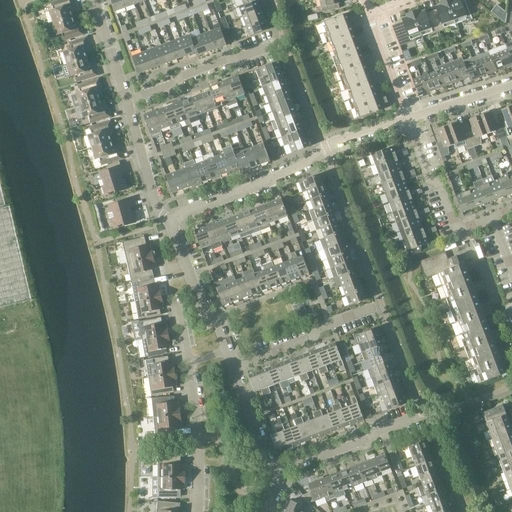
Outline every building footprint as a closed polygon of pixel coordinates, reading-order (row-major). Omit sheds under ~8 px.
[(50,10),(54,22),(73,16),(71,9),(76,8),(73,0),(59,0),(52,2),(54,9),(50,10)] [(111,0),(116,11),(126,7),(122,0),(111,0)] [(260,0),(240,8),(243,17),(261,10),(258,1),(261,0),(260,0)] [(341,4),(339,0),(320,0),(323,12),(340,8),(339,4),(341,4)] [(437,9),(432,11),(439,32),(450,28),(449,26),(456,24),(446,0),(441,2),(442,5),(437,7),(437,9)] [(453,0),(446,0),(456,24),(462,21),(463,23),(473,19),(465,0),(462,0),(460,1),(459,0),(456,0),(454,1),(453,0)] [(243,17),(246,26),(265,20),(261,10),(243,17)] [(419,10),(413,12),(422,36),(429,34),(429,35),(439,32),(432,11),(426,13),(425,11),(420,14),(419,10)] [(422,36),(413,12),(407,14),(409,18),(403,20),(404,21),(398,24),(403,38),(398,40),(400,46),(416,40),(415,39),(422,36)] [(362,25),(358,15),(348,18),(347,14),(320,24),(356,120),(392,107),(386,92),(377,95),(374,86),(383,83),(379,73),(370,76),(367,67),(376,64),(372,53),(363,57),(360,48),(369,45),(365,34),(356,38),(353,29),(362,25)] [(75,23),(73,16),(54,22),(57,34),(62,33),(64,39),(83,33),(80,21),(75,23)] [(269,30),(265,20),(246,26),(250,37),(269,30)] [(221,27),(211,31),(217,48),(227,44),(221,27)] [(211,31),(201,35),(207,52),(217,48),(211,31)] [(190,34),(181,38),(187,55),(196,51),(198,55),(190,34)] [(190,34),(198,55),(207,52),(201,35),(192,38),(190,34)] [(68,63),(87,57),(85,51),(89,49),(86,37),(70,42),(72,49),(64,51),(68,63)] [(177,59),(187,55),(181,38),(171,41),(177,59)] [(168,62),(177,59),(171,41),(161,45),(168,62)] [(505,68),(511,65),(511,61),(505,44),(497,47),(505,68)] [(158,66),(168,62),(161,45),(152,48),(158,66)] [(497,47),(489,50),(497,71),(505,68),(497,47)] [(149,69),(158,66),(152,48),(142,52),(149,69)] [(488,75),(496,72),(497,71),(489,50),(488,51),(488,52),(481,54),(488,75)] [(139,73),(149,69),(142,52),(132,56),(139,73)] [(481,54),(472,58),(480,78),(488,75),(481,54)] [(87,57),(68,63),(71,75),(75,74),(77,81),(97,74),(94,63),(89,64),(87,57)] [(471,81),(480,78),(472,58),(464,61),(463,57),(462,58),(471,81)] [(462,58),(454,61),(462,81),(469,78),(471,81),(462,58)] [(259,79),(264,77),(281,70),(278,61),(256,70),(259,79)] [(454,61),(446,64),(453,84),(462,81),(454,61)] [(437,67),(439,70),(445,87),(453,84),(446,64),(437,67)] [(260,78),(263,87),(285,78),(281,70),(264,77),(260,78)] [(439,70),(430,73),(437,90),(445,87),(439,70)] [(422,76),(428,93),(437,90),(430,73),(428,74),(428,73),(426,72),(423,73),(422,75),(422,76)] [(239,76),(229,80),(236,98),(246,94),(239,76)] [(419,97),(428,93),(422,76),(412,80),(419,97)] [(266,95),(270,93),(288,87),(285,78),(263,87),(266,95)] [(77,93),(80,104),(100,98),(98,92),(102,91),(99,79),(78,85),(80,92),(77,93)] [(226,101),(236,98),(229,80),(220,83),(226,101)] [(220,83),(210,87),(218,109),(219,109),(217,105),(226,101),(220,83)] [(209,112),(218,109),(210,87),(211,91),(202,94),(209,112)] [(291,95),(288,87),(270,93),(271,94),(266,95),(269,104),(291,95)] [(202,94),(192,98),(199,116),(209,112),(202,94)] [(269,104),(272,112),(294,104),(291,95),(269,104)] [(102,105),(100,98),(80,104),(84,117),(89,115),(91,122),(110,116),(106,104),(102,105)] [(200,121),(199,116),(192,98),(183,101),(192,124),(200,121)] [(183,101),(174,105),(180,123),(184,121),(186,126),(192,124),(183,101)] [(276,120),(297,112),(294,104),(272,112),(276,120)] [(180,127),(179,123),(180,123),(174,105),(164,109),(172,130),(180,127)] [(503,124),(507,137),(510,145),(509,145),(511,149),(511,148),(511,107),(504,110),(508,122),(503,124)] [(164,109),(154,112),(161,130),(170,127),(171,131),(172,130),(164,109)] [(144,116),(151,134),(161,130),(154,112),(144,116)] [(276,120),(279,129),(300,121),(297,112),(276,120)] [(492,112),(482,116),(489,134),(494,132),(500,140),(507,137),(503,124),(497,126),(492,112)] [(470,133),(475,147),(482,145),(482,136),(489,134),(482,116),(481,117),(480,115),(472,118),(473,120),(471,120),(476,131),(470,133)] [(89,135),(92,146),(111,141),(109,134),(114,133),(110,121),(90,127),(92,134),(89,135)] [(279,129),(282,137),(303,129),(300,121),(279,129)] [(460,122),(448,126),(455,144),(461,142),(467,150),(468,150),(470,155),(476,153),(474,148),(475,147),(470,133),(464,135),(460,122)] [(437,144),(442,158),(449,155),(450,146),(455,144),(448,126),(438,130),(442,142),(437,144)] [(285,146),(289,144),(307,138),(303,129),(282,137),(281,137),(285,146)] [(293,153),(310,147),(307,138),(289,144),(293,153)] [(111,141),(92,146),(96,158),(99,157),(101,164),(122,158),(118,146),(113,147),(111,141)] [(168,149),(166,145),(165,145),(163,141),(157,143),(159,147),(160,147),(162,151),(168,149)] [(264,143),(254,147),(261,165),(271,161),(264,143)] [(243,146),(233,149),(242,172),(251,169),(244,151),(243,146)] [(244,151),(251,169),(261,165),(254,147),(244,151)] [(371,155),(375,165),(397,157),(396,155),(393,147),(371,155)] [(233,151),(224,154),(231,172),(231,171),(232,173),(240,170),(241,172),(242,172),(233,149),(232,150),(233,151)] [(218,178),(217,177),(221,175),(215,158),(214,158),(212,153),(204,156),(212,179),(213,180),(218,178)] [(375,165),(379,175),(401,167),(398,159),(403,157),(402,153),(396,155),(397,157),(375,165)] [(224,154),(215,158),(221,175),(231,172),(224,154)] [(204,162),(196,165),(202,182),(212,179),(204,156),(202,157),(204,162)] [(192,186),(193,186),(194,187),(199,185),(198,184),(202,182),(196,165),(195,165),(193,160),(184,164),(192,186)] [(119,162),(107,166),(109,170),(100,172),(102,179),(99,180),(101,186),(103,185),(106,195),(109,194),(110,194),(112,194),(111,193),(127,188),(124,179),(122,180),(121,174),(126,172),(124,165),(120,166),(119,162)] [(185,169),(176,172),(183,189),(192,186),(184,164),(183,164),(185,169)] [(403,174),(401,167),(379,175),(382,184),(382,185),(404,177),(403,174)] [(166,175),(173,193),(183,189),(176,172),(166,175)] [(386,194),(385,194),(408,186),(405,178),(410,176),(409,172),(403,174),(404,177),(382,185),(382,187),(383,191),(385,192),(386,194)] [(503,175),(504,178),(510,195),(511,194),(511,175),(509,177),(507,173),(503,175)] [(320,174),(303,181),(299,182),(302,192),(307,191),(324,184),(320,174)] [(484,182),(483,182),(491,202),(501,198),(494,182),(492,177),(483,180),(484,182)] [(501,198),(510,195),(504,178),(494,182),(501,198)] [(481,206),(491,202),(483,182),(479,183),(478,181),(473,183),(475,189),(481,206)] [(307,191),(310,200),(328,194),(324,184),(307,191)] [(411,195),(411,193),(408,186),(385,194),(389,204),(411,195)] [(475,189),(465,193),(471,209),(481,206),(475,189)] [(389,204),(392,213),(415,205),(412,198),(418,196),(416,191),(411,193),(411,195),(389,204)] [(456,196),(462,213),(471,209),(465,193),(456,196)] [(331,203),(328,194),(310,200),(314,210),(331,203)] [(110,205),(111,212),(108,213),(110,219),(112,218),(114,227),(118,226),(118,227),(120,227),(120,226),(135,222),(133,212),(132,213),(130,207),(135,206),(133,199),(110,205)] [(288,216),(281,199),(272,202),(278,220),(288,216)] [(272,202),(262,206),(269,224),(278,220),(272,202)] [(313,221),(318,220),(335,213),(331,203),(314,210),(309,212),(313,221)] [(392,213),(396,223),(418,214),(417,212),(415,205),(392,213)] [(8,206),(0,207),(0,307),(30,300),(8,206)] [(262,206),(253,209),(259,227),(261,231),(271,227),(269,224),(262,206)] [(253,209),(243,213),(250,231),(259,227),(253,209)] [(419,217),(424,215),(423,210),(417,212),(418,214),(396,223),(400,232),(422,224),(419,217)] [(243,213),(233,217),(240,234),(250,231),(243,213)] [(338,222),(335,213),(318,220),(321,229),(338,222)] [(233,217),(224,220),(231,238),(240,234),(233,217)] [(214,224),(221,241),(231,238),(224,220),(214,224)] [(209,226),(204,227),(211,245),(212,245),(213,250),(223,246),(221,241),(214,224),(213,222),(208,224),(209,226)] [(321,229),(325,238),(342,232),(338,222),(321,229)] [(400,232),(403,242),(425,233),(425,231),(422,224),(400,232)] [(202,249),(211,245),(204,227),(195,231),(202,249)] [(403,242),(407,252),(422,246),(429,243),(426,235),(431,233),(430,229),(425,231),(425,233),(403,242)] [(324,250),(346,242),(342,232),(325,238),(320,240),(324,250)] [(127,262),(153,256),(152,249),(150,250),(149,245),(143,246),(141,237),(123,242),(127,262)] [(324,250),(327,259),(349,251),(346,242),(324,250)] [(422,252),(422,246),(407,252),(409,257),(422,252)] [(327,259),(331,269),(353,261),(349,251),(327,259)] [(291,254),(294,259),(300,277),(310,274),(303,256),(298,258),(296,252),(291,254)] [(499,368),(511,363),(511,361),(509,353),(495,358),(490,344),(503,338),(500,329),(486,334),(480,319),(494,314),(490,304),(477,309),(471,294),(485,289),(481,280),(468,285),(462,270),(475,265),(474,260),(461,265),(457,257),(448,260),(445,252),(420,262),(426,279),(438,274),(479,383),(501,375),(499,368)] [(131,280),(149,276),(148,270),(154,268),(153,263),(155,262),(153,256),(127,262),(131,280)] [(290,281),(300,277),(294,259),(284,263),(290,281)] [(334,279),(339,277),(357,270),(353,261),(331,269),(334,279)] [(284,263),(274,266),(281,284),(290,281),(284,263)] [(263,265),(264,270),(271,288),(281,284),(274,266),(269,269),(267,264),(263,265)] [(244,273),(245,277),(252,295),(261,292),(255,274),(254,269),(244,273)] [(264,270),(255,274),(261,292),(271,288),(264,270)] [(360,280),(357,270),(339,277),(343,286),(360,280)] [(225,280),(226,284),(233,302),(242,299),(236,281),(234,276),(225,280)] [(245,277),(236,281),(242,299),(252,295),(245,277)] [(135,301),(162,296),(160,289),(159,290),(158,284),(151,286),(150,279),(132,283),(135,301)] [(343,286),(346,296),(364,289),(360,280),(343,286)] [(226,284),(217,288),(223,306),(233,302),(226,284)] [(346,296),(350,306),(367,299),(364,289),(346,296)] [(162,296),(135,301),(138,319),(157,315),(156,309),(162,308),(161,303),(163,302),(162,296)] [(142,339),(168,334),(167,328),(165,328),(165,323),(158,324),(157,318),(139,321),(142,339)] [(363,343),(381,336),(378,327),(360,334),(363,343)] [(145,357),(163,354),(162,348),(169,347),(168,341),(170,341),(168,334),(142,339),(145,357)] [(362,353),(367,352),(384,345),(381,336),(363,343),(359,345),(362,353)] [(346,370),(336,343),(326,347),(333,364),(338,362),(342,371),(346,370)] [(387,353),(384,345),(367,352),(370,360),(387,353)] [(326,366),(333,364),(326,347),(317,350),(325,373),(329,372),(326,366)] [(317,350),(307,354),(313,371),(319,369),(321,375),(325,373),(317,350)] [(370,360),(373,368),(391,362),(387,353),(370,360)] [(308,373),(313,371),(307,354),(297,357),(306,380),(310,379),(308,373)] [(146,359),(149,377),(175,373),(174,366),(172,367),(171,361),(165,362),(164,356),(146,359)] [(302,382),(306,380),(297,357),(288,361),(294,378),(300,376),(302,382)] [(288,361),(278,365),(289,393),(292,392),(288,380),(294,378),(288,361)] [(371,378),(394,370),(391,362),(373,368),(368,370),(371,378)] [(288,393),(289,393),(278,365),(269,368),(275,385),(281,383),(283,389),(286,388),(288,393)] [(269,387),(275,385),(269,368),(259,372),(268,394),(271,393),(269,387)] [(371,378),(375,387),(397,378),(394,370),(371,378)] [(249,375),(256,392),(261,390),(263,396),(268,394),(259,372),(249,375)] [(176,380),(175,373),(149,377),(151,395),(170,392),(169,386),(175,385),(174,380),(176,380)] [(400,387),(397,378),(375,387),(378,395),(382,394),(400,387)] [(382,394),(386,402),(403,395),(400,387),(382,394)] [(389,411),(406,404),(403,395),(386,402),(389,411)] [(152,398),(153,416),(180,413),(179,407),(177,407),(177,401),(171,402),(170,396),(152,398)] [(354,405),(348,406),(355,423),(365,420),(356,397),(351,399),(354,405)] [(345,427),(355,423),(348,406),(342,409),(340,403),(337,404),(345,427)] [(326,434),(336,430),(329,414),(324,416),(319,404),(315,405),(326,434)] [(345,427),(337,404),(333,406),(335,412),(329,414),(336,430),(345,427)] [(482,412),(486,421),(507,413),(503,404),(482,412)] [(310,421),(316,438),(326,434),(315,405),(317,411),(314,413),(316,419),(310,421)] [(181,420),(180,413),(153,416),(156,437),(174,435),(173,426),(179,426),(179,420),(181,420)] [(486,421),(489,429),(510,422),(507,413),(486,421)] [(307,441),(316,438),(310,421),(304,423),(302,417),(298,418),(307,441)] [(297,426),(291,428),(297,445),(307,441),(298,418),(294,420),(297,426)] [(489,429),(492,438),(511,430),(511,427),(510,422),(489,429)] [(288,448),(297,445),(291,428),(285,430),(283,424),(279,425),(288,448)] [(278,452),(288,448),(279,425),(275,427),(277,433),(272,435),(278,452)] [(511,430),(492,438),(495,446),(511,439),(511,430)] [(511,439),(495,446),(498,455),(511,449),(511,439)] [(408,447),(412,458),(429,451),(425,441),(408,447)] [(511,449),(498,455),(501,463),(511,459),(511,449)] [(389,452),(393,465),(397,463),(397,462),(400,462),(395,450),(389,452)] [(415,466),(432,460),(429,451),(412,458),(415,466)] [(386,455),(376,458),(382,475),(392,472),(386,455)] [(158,476),(184,476),(184,470),(182,470),(182,464),(176,464),(176,456),(158,456),(158,476)] [(376,458),(366,462),(372,479),(382,475),(376,458)] [(511,459),(501,463),(504,472),(511,468),(511,459)] [(415,466),(419,476),(436,470),(432,460),(415,466)] [(357,466),(363,483),(372,479),(366,462),(357,466)] [(357,466),(347,469),(353,486),(363,483),(357,466)] [(337,473),(344,490),(353,486),(347,469),(337,473)] [(440,479),(436,470),(419,476),(422,485),(440,479)] [(337,473),(328,477),(334,493),(344,490),(337,473)] [(158,497),(176,497),(176,489),(182,489),(182,483),(184,483),(184,476),(158,476),(158,497)] [(336,497),(334,493),(328,477),(318,480),(325,497),(326,501),(336,497)] [(422,496),(426,495),(443,489),(440,479),(422,485),(418,487),(422,496)] [(311,492),(303,495),(310,503),(325,497),(318,480),(308,484),(311,492)] [(447,498),(443,489),(426,495),(430,504),(447,498)] [(291,500),(287,510),(292,511),(305,511),(310,503),(303,495),(300,500),(296,499),(295,502),(291,500)] [(430,504),(432,511),(437,511),(450,507),(447,498),(430,504)] [(156,511),(181,511),(175,511),(176,502),(157,501),(156,511)]
